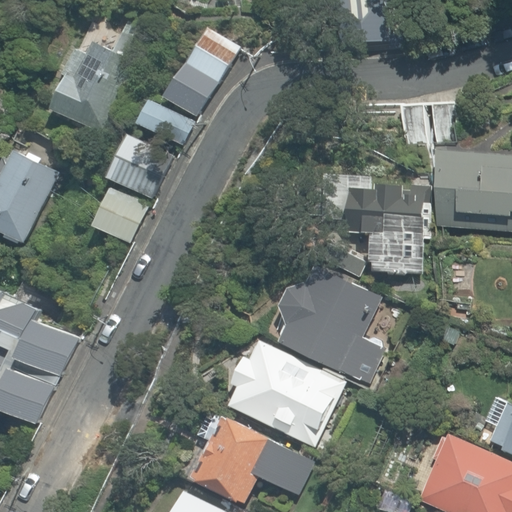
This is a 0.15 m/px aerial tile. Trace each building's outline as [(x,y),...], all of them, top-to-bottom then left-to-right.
[(220,51),(187,33),(166,68),(198,88),(220,51)] [(81,53),(66,47),(42,106),(104,131),(141,42),(117,35),(109,54),(85,44),(81,53)] [(198,88),(166,68),(149,99),(180,119),(198,88)] [(448,104),(388,109),(392,149),(450,145),(448,104)] [(180,126),(137,106),(126,130),(169,149),(180,126)] [(160,156),(118,138),(98,184),(139,202),(160,156)] [(73,171),(6,139),(0,150),(0,228),(36,246),(73,171)] [(511,162),(414,159),(410,232),(511,240),(511,162)] [(403,193),(303,183),(298,241),(397,251),(403,193)] [(137,209),(99,194),(83,231),(121,247),(137,209)] [(402,292),(320,252),(282,331),(382,379),(400,340),(383,332),(402,292)] [(89,336),(0,289),(0,406),(41,428),(89,336)] [(362,382),(276,335),(242,396),(328,443),(362,382)] [(329,456),(239,411),(201,474),(257,507),(271,468),(313,489),(329,456)] [(511,411),(501,436),(511,440),(511,411)] [(511,511),(511,447),(462,425),(433,490),(482,511),(511,511)] [(246,511),(199,488),(187,511),(246,511)]
